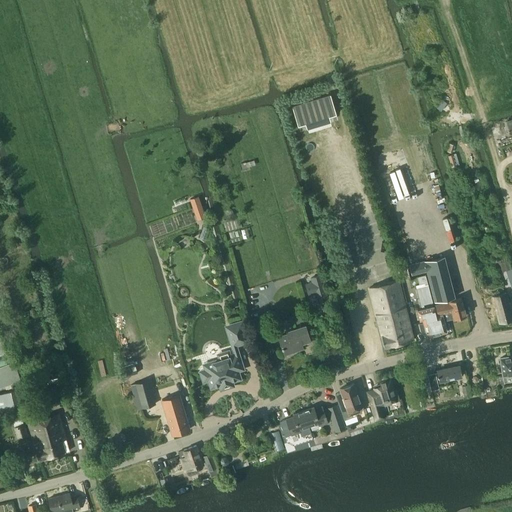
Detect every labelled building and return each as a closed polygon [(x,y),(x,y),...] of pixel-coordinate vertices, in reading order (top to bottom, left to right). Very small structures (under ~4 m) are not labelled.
[(455,154),(448,156),(451,168),(455,166),(453,158),(456,157),(455,154)] [(479,180),(474,186),(480,191),(485,184),(479,180)] [(198,196),(190,199),(195,213),(203,210),(198,196)] [(409,264),(411,275),(424,271),(427,274),(434,302),(454,296),(444,255),(409,264)] [(339,272),(337,272),(339,282),(348,280),(346,271),(343,272),(339,272)] [(480,275),(484,288),(490,286),(486,273),(480,275)] [(318,303),(328,300),(321,276),(311,278),(313,283),(306,285),(309,294),(315,292),(318,303)] [(385,347),(414,340),(399,280),(369,287),(385,347)] [(432,302),(428,285),(416,288),(421,305),(432,302)] [(511,313),(506,292),(492,296),(499,323),(511,320),(511,313)] [(462,298),(450,301),(453,312),(448,313),(450,319),(453,318),(454,318),(466,315),(462,298)] [(453,312),(450,301),(436,304),(437,309),(435,310),(434,306),(433,306),(434,312),(437,311),(438,315),(434,317),(438,333),(447,331),(444,320),(450,319),(448,313),(453,312)] [(434,312),(433,306),(417,310),(420,320),(423,320),(423,322),(419,323),(422,332),(424,333),(426,333),(427,336),(438,333),(434,317),(438,315),(437,311),(434,312)] [(241,321),(229,325),(235,345),(248,341),(241,321)] [(311,340),(305,325),(286,331),(287,333),(278,336),(284,355),(298,350),(296,345),(311,340)] [(220,360),(204,365),(206,369),(209,381),(211,387),(218,385),(233,380),(240,378),(237,370),(240,370),(243,369),(237,349),(234,350),(228,352),(228,351),(218,354),(220,360)] [(511,356),(500,358),(503,376),(511,374),(511,356)] [(14,362),(0,366),(0,387),(20,381),(14,362)] [(461,376),(459,365),(437,370),(439,380),(461,376)] [(439,389),(435,373),(427,375),(431,390),(439,389)] [(156,404),(152,388),(149,379),(130,385),(137,409),(156,404)] [(367,392),(375,419),(383,417),(380,406),(399,400),(396,390),(393,391),(390,380),(380,383),(381,386),(374,388),(374,390),(367,392)] [(338,402),(344,419),(356,415),(355,413),(356,413),(361,411),(362,409),(362,407),(362,406),(354,383),(340,388),(344,400),(338,402)] [(468,385),(462,386),(464,397),(470,396),(468,385)] [(0,412),(23,406),(18,388),(0,393),(0,412)] [(172,434),(189,429),(179,395),(162,400),(172,434)] [(314,406),(303,410),(309,426),(318,423),(319,426),(328,423),(332,421),(334,424),(343,421),(339,410),(337,403),(327,407),(328,408),(324,409),(323,406),(315,409),(314,406)] [(309,426),(303,410),(293,414),(294,416),(286,419),(288,423),(281,425),(285,436),(292,434),(292,435),(301,432),(300,429),(309,426)] [(70,451),(59,412),(28,423),(39,460),(70,451)] [(25,423),(24,423),(23,421),(26,420),(24,413),(0,419),(0,424),(12,421),(13,427),(17,438),(29,434),(25,423)] [(204,465),(197,445),(183,450),(185,456),(179,458),(184,471),(186,471),(187,474),(190,476),(198,473),(199,470),(198,467),(204,465)] [(211,453),(202,456),(209,471),(217,468),(211,453)] [(222,457),(220,460),(220,463),(223,466),(226,465),(228,463),(228,459),(225,457),(222,457)] [(49,498),(52,511),(54,511),(73,507),(74,510),(80,508),(77,495),(70,496),(69,492),(49,498)]
